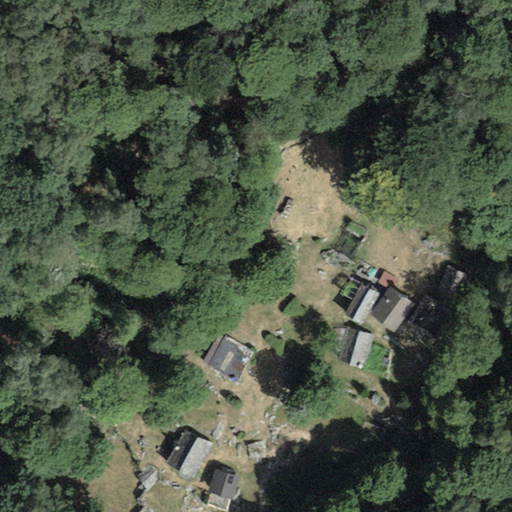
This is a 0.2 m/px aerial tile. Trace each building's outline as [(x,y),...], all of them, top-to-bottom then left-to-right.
[(470,275),(449,264),(435,291),(456,302),(470,275)] [(397,278),(384,271),(376,282),(385,287),(389,286),(391,288),(397,278)] [(362,323),(379,293),(361,283),(344,313),(362,323)] [(393,333),(413,305),(391,288),(389,286),(368,314),(393,333)] [(452,311),(425,296),(409,323),(437,339),(452,311)] [(337,361),(353,366),(363,369),(373,335),(346,328),(337,361)] [(252,352),(219,334),(202,364),(235,382),(252,352)] [(194,478),(212,444),(183,429),(166,463),(194,478)] [(234,499),(239,476),(213,470),(207,492),(234,499)]
